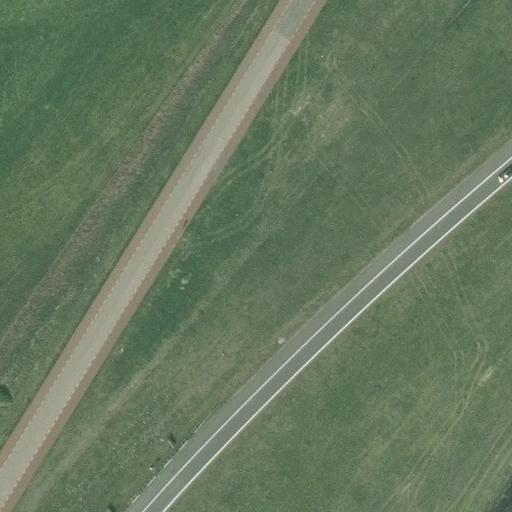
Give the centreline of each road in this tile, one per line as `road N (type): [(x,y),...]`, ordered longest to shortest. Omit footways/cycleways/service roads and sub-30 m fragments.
road 1 (tertiary): [(0,495),(304,0)]
road 2 (motorway): [(511,167),(328,331),(153,511)]
